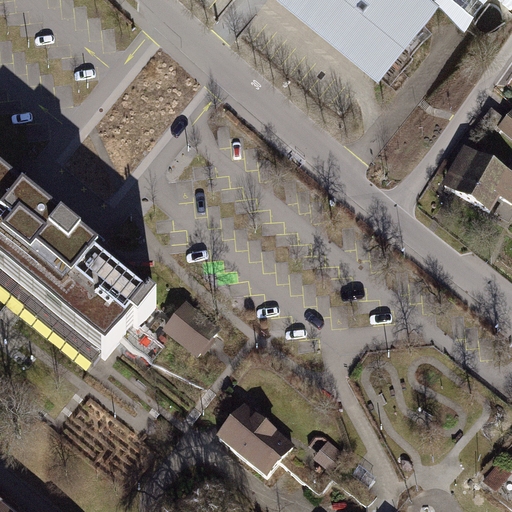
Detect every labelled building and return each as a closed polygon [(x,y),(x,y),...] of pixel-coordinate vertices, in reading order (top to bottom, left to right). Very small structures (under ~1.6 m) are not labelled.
[(272,0),(373,81),(437,1),(462,22),(479,0),(272,0)] [(511,116),(498,134),(511,145),(511,116)] [(511,206),(511,176),(465,148),(442,186),(488,215),(499,198),(511,206)] [(0,280),(101,364),(130,330),(134,333),(154,309),(0,182),(0,280)] [(183,313),(163,339),(200,369),(219,346),(183,313)] [(0,350),(9,358),(23,341),(0,322),(0,350)] [(293,447),(245,408),(216,443),(265,482),(293,447)]
